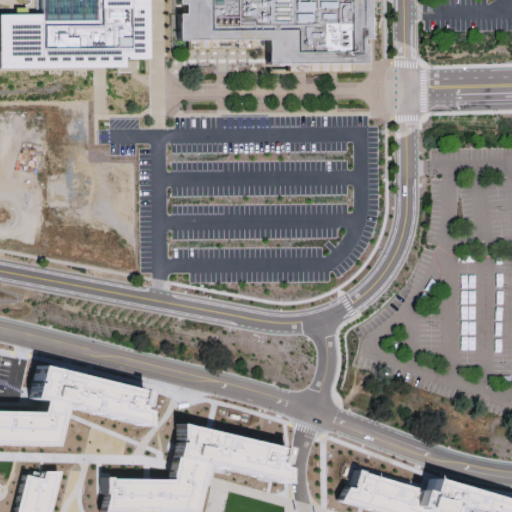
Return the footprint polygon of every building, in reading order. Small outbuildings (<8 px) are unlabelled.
[(152,0),(152,61),(135,61),(135,70),(0,70),(0,15),(47,15),(47,5),(46,0),(152,0)] [(183,49),(248,48),(248,41),(263,41),(263,64),(368,63),(367,0),(178,0),(178,3),(181,3),(181,12),(178,12),(178,40),(183,40),(183,49)] [(231,277),(232,240),(210,240),(209,276),(231,277)] [(152,382),(37,360),(24,400),(22,404),(0,403),(0,441),(52,442),(61,410),(63,404),(145,421),(152,382)] [(168,446),(169,418),(272,443),(269,459),(285,464),(283,480),(199,458),(196,472),(190,504),(161,504),(121,503),(95,503),(97,489),(97,469),(162,471),(165,459),(168,446)] [(349,462),(424,486),(428,472),(511,499),(511,511),(392,511),(331,495),(337,477),(345,480),(349,462)] [(42,511),(52,475),(16,476),(6,511),(42,511)]
